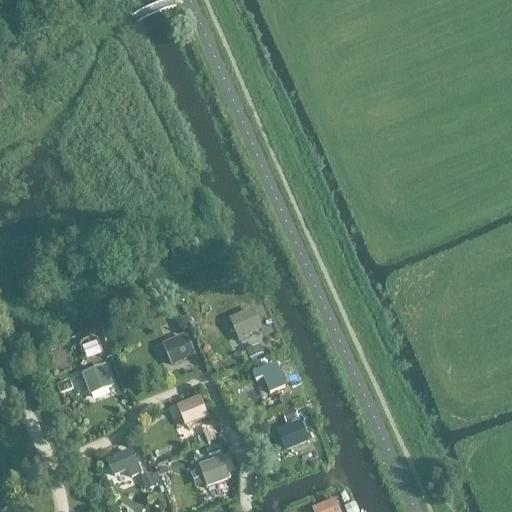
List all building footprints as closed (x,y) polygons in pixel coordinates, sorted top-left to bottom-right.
[(267,330),(256,305),(224,319),(235,344),(267,330)] [(164,342),(171,365),(196,358),(189,334),(164,342)] [(105,347),(67,362),(81,398),(119,383),(105,347)] [(265,397),(287,386),(275,362),(253,373),(265,397)] [(192,398),(162,410),(173,439),(204,427),(192,398)] [(299,417),(273,429),(284,454),(311,442),(299,417)] [(146,468),(122,452),(107,475),(131,491),(146,468)] [(199,464),(208,488),(231,480),(222,456),(199,464)] [(343,511),(337,498),(312,509),(313,511),(343,511)]
